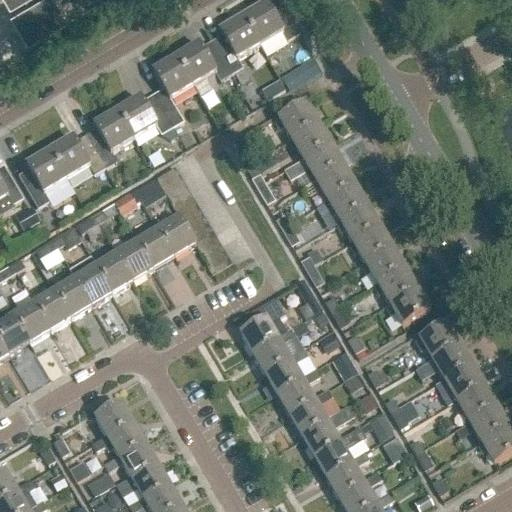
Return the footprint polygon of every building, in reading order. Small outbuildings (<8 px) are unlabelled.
[(6,0),(10,7),(21,0),(25,0),(27,3),(10,13),(27,42),(68,17),(57,0),(6,0)] [(261,50),(282,38),(287,46),(298,40),(278,6),(271,10),(269,6),(244,21),(261,50)] [(237,64),(261,50),(244,21),(219,36),(222,40),(213,46),(232,79),(243,73),(237,64)] [(232,79),(213,46),(201,52),(199,48),(177,61),(194,90),(215,77),(220,86),(232,79)] [(172,103),(194,90),(177,61),(154,75),(164,93),(154,99),(173,132),(185,125),(172,103)] [(313,66),(282,83),(289,96),(320,78),(313,66)] [(173,132),(154,99),(144,105),(141,101),(118,115),(135,144),(157,130),(162,139),(172,133),(173,132)] [(285,131),(293,144),(320,127),(308,106),(276,125),(281,134),(285,131)] [(113,157),(135,144),(118,115),(94,129),(97,133),(87,139),(106,172),(118,165),(113,157)] [(297,152),(305,165),(333,148),(320,127),(293,144),(288,147),(293,155),(297,152)] [(245,137),(252,148),(264,141),(257,130),(245,137)] [(171,147),(178,142),(172,133),(162,139),(161,140),(171,147)] [(67,184),(91,170),(96,178),(106,172),(87,139),(76,145),(74,141),(51,155),(67,184)] [(311,174),(317,185),(345,169),(333,148),(305,165),(287,176),(292,185),(311,174)] [(244,168),(252,163),(244,150),(236,155),(244,168)] [(45,197),(67,184),(51,155),(28,169),(30,172),(19,179),(39,212),(50,206),(45,197)] [(322,194),(330,206),(357,189),(345,169),(317,185),(313,188),(318,196),(322,194)] [(0,206),(8,201),(13,210),(24,203),(4,170),(0,172),(0,206)] [(162,192),(181,181),(175,172),(157,183),(162,192)] [(253,183),(260,196),(269,191),(266,187),(261,178),(253,183)] [(168,202),(187,191),(181,181),(162,192),(168,202)] [(272,197),(282,191),(276,182),(266,187),(269,191),(272,197)] [(334,214),(342,227),(370,210),(357,189),(330,206),(325,208),(330,217),(334,214)] [(144,190),(131,198),(136,206),(149,199),(144,190)] [(174,211),(192,200),(187,191),(168,202),(174,211)] [(272,197),(269,191),(260,196),(268,209),(276,204),(272,197)] [(131,198),(114,209),(122,222),(138,213),(135,207),(136,206),(131,198)] [(180,221),(198,210),(192,200),(174,211),(180,221)] [(185,230),(204,219),(198,210),(180,221),(185,230)] [(338,229),(342,237),(347,235),(354,247),(382,231),(370,210),(342,227),(338,229)] [(40,226),(33,213),(19,221),(27,234),(40,226)] [(103,215),(90,223),(95,231),(108,223),(103,215)] [(196,249),(191,240),(185,230),(180,221),(178,222),(176,218),(167,224),(169,228),(158,234),(175,262),(196,249)] [(191,240),(209,229),(204,219),(185,230),(191,240)] [(277,225),(285,238),(293,233),(286,220),(277,225)] [(95,231),(90,223),(78,230),(82,238),(95,231)] [(196,249),(215,238),(209,229),(191,240),(196,249)] [(175,262),(158,234),(156,230),(147,236),(149,240),(138,246),(155,274),(175,262)] [(382,231),(354,247),(350,250),(355,258),(359,255),(367,268),(394,251),(382,231)] [(301,246),(293,233),(285,238),(293,251),(301,246)] [(68,255),(82,247),(74,234),(63,240),(67,248),(64,249),(68,255)] [(202,259),(221,248),(215,238),(196,249),(202,259)] [(62,239),(49,247),(54,255),(64,249),(67,248),(63,240),(62,239)] [(155,274),(138,246),(135,243),(126,248),(128,252),(117,258),(134,287),(155,274)] [(54,255),(49,247),(37,255),(41,263),(54,255)] [(208,269),(227,257),(221,248),(202,259),(208,269)] [(394,251),(367,268),(362,270),(367,279),(371,276),(379,288),(407,272),(394,251)] [(134,287),(117,258),(117,259),(115,255),(105,261),(107,264),(97,271),(114,299),(134,287)] [(214,279),(233,268),(227,257),(208,269),(214,279)] [(91,261),(70,273),(93,311),(114,299),(97,271),(91,261)] [(310,261),(302,266),(310,279),(318,274),(310,261)] [(21,264),(8,272),(13,280),(26,272),(21,264)] [(0,286),(0,287),(13,280),(8,272),(0,276),(0,286)] [(379,288),(375,291),(380,299),(384,297),(391,309),(419,292),(407,272),(379,288)] [(73,323),(93,311),(70,273),(69,274),(73,281),(64,285),(67,289),(56,295),(73,323)] [(326,287),(318,274),(310,279),(317,292),(326,287)] [(73,323),(56,295),(55,296),(53,292),(43,298),(45,302),(35,308),(52,336),(73,323)] [(391,309),(387,312),(392,320),(396,317),(404,330),(432,314),(419,292),(391,309)] [(312,314),(319,310),(311,297),(304,301),(312,314)] [(335,303),(327,308),(334,321),(343,316),(335,303)] [(52,336),(35,308),(34,308),(32,304),(23,310),(25,314),(15,320),(31,348),(52,336)] [(278,342),(279,341),(289,335),(281,323),(287,319),(279,305),(251,321),(257,330),(242,339),(255,360),(280,345),(278,342)] [(8,310),(0,314),(0,342),(11,360),(31,348),(15,320),(8,310)] [(350,329),(343,316),(334,321),(342,334),(350,329)] [(320,331),(328,326),(323,318),(315,323),(320,331)] [(425,352),(433,365),(460,349),(448,327),(416,346),(421,354),(425,352)] [(299,341),(308,336),(304,329),(296,335),(299,341)] [(280,345),(255,360),(267,381),(293,366),(291,363),(291,362),(283,349),(297,341),(293,333),(289,335),(279,341),(278,342),(280,345)] [(331,356),(339,351),(333,341),(325,346),(331,356)] [(357,359),(365,354),(357,341),(349,346),(357,359)] [(0,366),(11,360),(0,342),(0,366)] [(375,343),(368,348),(372,355),(379,351),(375,343)] [(438,373),(445,386),(473,369),(460,349),(433,365),(429,367),(433,376),(438,373)] [(303,383),(296,370),(310,362),(305,354),(291,362),(291,363),(293,366),(267,381),(279,401),(305,386),(303,383)] [(344,378),(354,373),(347,362),(338,367),(344,378)] [(441,388),(446,396),(450,394),(457,406),(485,390),(473,369),(445,386),(441,388)] [(315,403),(308,391),(322,382),(317,375),(303,383),(305,386),(279,401),(291,422),(317,407),(315,403)] [(377,393),(385,388),(378,375),(369,380),(377,393)] [(351,400),(364,392),(356,380),(344,388),(351,400)] [(485,390),(457,406),(453,409),(458,417),(462,414),(469,427),(497,410),(485,390)] [(328,424),(320,411),(334,403),(329,395),(315,403),(317,407),(291,422),(303,443),(329,428),(327,424),(328,424)] [(366,419),(378,412),(371,400),(358,407),(366,419)] [(395,404),(386,409),(394,422),(402,417),(395,404)] [(134,429),(122,408),(96,423),(107,441),(109,444),(134,429)] [(497,410),(469,427),(465,429),(470,437),(474,435),(482,447),(509,431),(497,410)] [(329,428),(303,443),(316,463),(341,448),(340,445),(334,435),(354,423),(348,412),(328,424),(327,424),(329,428)] [(410,430),(402,417),(394,422),(402,435),(410,430)] [(365,426),(375,447),(390,441),(380,420),(365,426)] [(445,436),(454,431),(447,421),(439,426),(445,436)] [(147,449),(134,429),(109,444),(107,441),(93,449),(97,457),(105,452),(108,458),(114,454),(119,462),(119,461),(121,465),(147,449)] [(511,435),(509,431),(482,447),(477,450),(482,458),(486,456),(494,469),(511,458),(511,435)] [(341,448),(316,463),(328,484),(354,469),(352,466),(352,465),(347,456),(367,444),(360,433),(340,445),(341,448)] [(378,452),(388,469),(403,459),(392,442),(378,452)] [(63,462),(70,457),(62,443),(54,447),(63,462)] [(419,446),(411,451),(419,463),(427,458),(419,446)] [(159,470),(147,449),(121,465),(119,461),(119,462),(105,470),(109,477),(123,469),(130,482),(131,482),(133,485),(159,470)] [(49,469),(57,465),(49,451),(41,455),(49,469)] [(364,486),(357,474),(371,466),(366,457),(352,465),(352,466),(354,469),(328,484),(340,505),(366,490),(364,486)] [(435,472),(427,458),(419,463),(426,477),(435,472)] [(76,476),(81,485),(103,473),(99,464),(76,476)] [(171,491),(159,470),(133,485),(131,482),(130,482),(117,490),(124,502),(138,494),(143,503),(144,503),(145,506),(171,491)] [(18,493),(7,475),(0,479),(0,507),(19,496),(17,493),(18,493)] [(377,507),(369,494),(383,486),(378,478),(364,486),(366,490),(340,505),(344,511),(374,511),(378,510),(376,507),(377,507)] [(57,497),(68,491),(61,479),(50,485),(57,497)] [(105,480),(83,487),(88,501),(110,494),(105,480)] [(441,502),(450,497),(442,484),(434,489),(441,502)] [(33,511),(37,510),(29,497),(36,493),(31,485),(18,493),(17,493),(19,496),(0,507),(0,511),(33,511)] [(181,511),(183,511),(171,491),(145,506),(144,503),(143,503),(129,511),(144,511),(147,510),(148,511),(181,511)] [(386,511),(395,507),(391,499),(377,507),(376,507),(378,510),(374,511),(386,511)] [(416,511),(432,511),(434,511),(428,501),(414,509),(416,511)]
